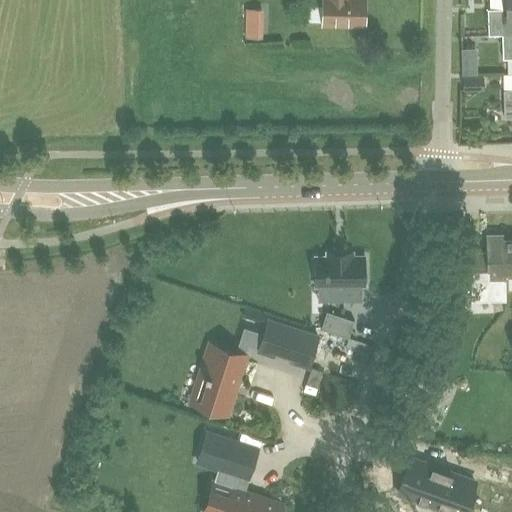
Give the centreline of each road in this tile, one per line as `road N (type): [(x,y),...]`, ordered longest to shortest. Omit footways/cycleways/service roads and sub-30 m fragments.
road 1 (residential): [(353,445),(415,267),(448,202),(440,183)]
road 2 (secondary): [(0,213),(110,212),(257,187)]
road 3 (secondary): [(257,187),(0,185)]
road 4 (residential): [(440,183),(445,0)]
road 5 (secondary): [(257,187),(440,183)]
